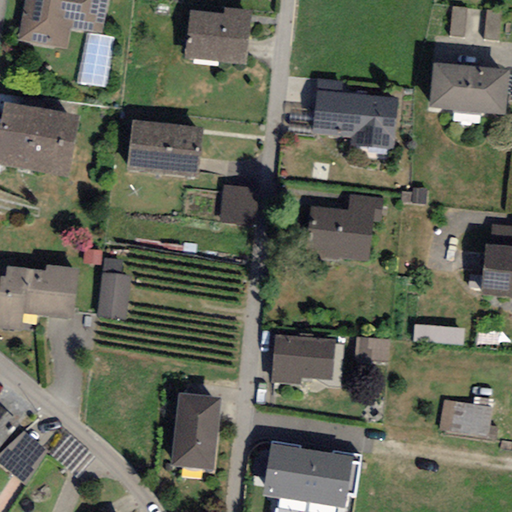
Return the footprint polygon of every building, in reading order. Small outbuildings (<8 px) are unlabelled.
[(26,0),(18,42),(69,52),(73,32),(102,38),(109,0),(26,0)] [(222,18),(190,14),(185,60),(244,67),(251,14),(223,11),(222,18)] [(508,77),(433,69),(429,112),(504,120),(508,77)] [(341,84),(316,81),(310,137),(350,141),(349,147),(390,151),(395,101),(340,96),(341,84)] [(79,123),(3,109),(0,126),(0,170),(68,182),(79,123)] [(204,133),(132,125),(127,174),(198,182),(204,133)] [(224,188),(223,225),(258,227),(260,190),(224,188)] [(346,214),(310,210),(305,258),(368,265),(373,219),(380,220),(382,201),(348,197),(346,214)] [(511,253),(485,251),(480,301),(511,303),(511,253)] [(121,262),(102,260),(95,321),(125,324),(130,279),(119,278),(121,262)] [(4,280),(0,279),(0,329),(20,332),(22,315),(71,321),(78,272),(42,267),(41,274),(6,269),(4,280)] [(416,345),(466,346),(467,328),(417,327),(416,345)] [(334,343),(275,339),(271,388),(300,390),(301,383),(331,386),(334,343)] [(390,363),(391,339),(359,339),(358,362),(390,363)] [(220,404),(178,399),(170,470),(213,474),(220,404)] [(491,410),(443,402),(438,434),(486,442),(491,410)] [(0,446),(16,426),(0,412),(0,446)] [(47,454),(23,434),(0,458),(0,463),(26,484),(47,454)] [(343,511),(352,462),(271,449),(262,501),(331,511),(343,511)]
